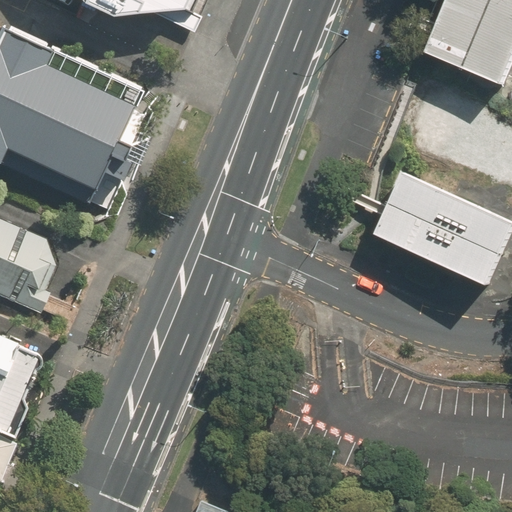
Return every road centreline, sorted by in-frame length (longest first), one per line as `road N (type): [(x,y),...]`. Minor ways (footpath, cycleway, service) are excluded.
road 1 (residential): [(511,338),(439,326),(212,232)]
road 2 (secondary): [(212,232),(105,511)]
road 3 (secondary): [(305,0),(212,232)]
